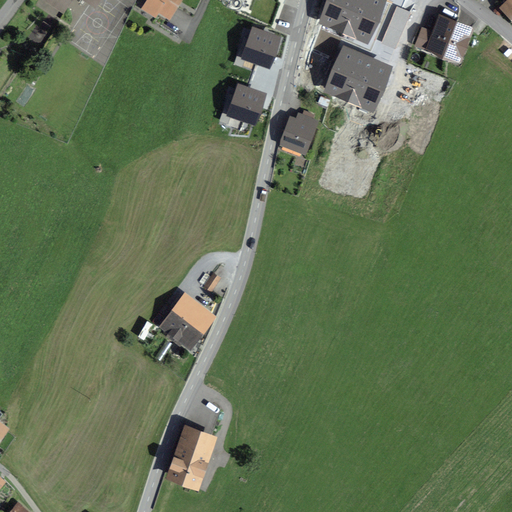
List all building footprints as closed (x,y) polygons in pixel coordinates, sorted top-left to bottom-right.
[(150,0),(146,7),(164,19),(174,3),(171,1),(171,0),(150,0)] [(438,51),(450,55),(460,56),(470,29),(441,18),(435,34),(423,29),(417,45),(429,49),(430,45),(438,51)] [(41,21),(30,40),(42,47),(53,27),(41,21)] [(292,120),(284,141),(303,149),(311,127),(292,120)] [(213,274),(205,287),(211,291),(219,278),(213,274)] [(192,304),(181,318),(172,312),(161,326),(182,342),(184,339),(190,343),(209,317),(192,304)] [(211,437),(188,428),(172,475),(195,483),(211,437)]
